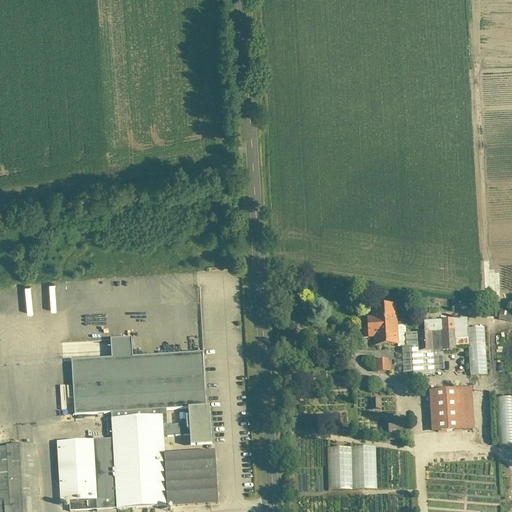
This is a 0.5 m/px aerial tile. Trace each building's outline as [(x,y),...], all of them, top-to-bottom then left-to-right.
[(27,294),(25,286),(19,287),(20,295),(27,294)] [(49,307),(57,307),(56,287),(48,287),(49,307)] [(374,347),(398,346),(396,307),(372,308),(372,318),(367,319),(368,340),(374,340),(374,347)] [(70,361),(73,416),(185,410),(205,409),(202,354),(131,358),(130,338),(106,340),(107,359),(70,361)] [(379,372),(393,372),(393,359),(378,360),(379,372)] [(429,394),(432,435),(474,431),(471,390),(429,394)] [(511,397),(500,398),(502,446),(511,445),(511,397)] [(208,453),(205,409),(185,410),(187,455),(208,453)] [(158,418),(108,421),(109,442),(113,501),(113,509),(163,507),(160,456),(158,418)] [(393,440),(401,440),(401,428),(397,428),(397,422),(393,422),(393,440)] [(183,435),(184,427),(175,426),(174,434),(183,435)] [(113,501),(109,442),(56,445),(59,504),(113,501)] [(0,511),(39,511),(36,445),(0,446),(0,511)] [(380,490),(378,447),(330,449),(332,491),(380,490)] [(160,456),(163,507),(215,504),(212,453),(208,453),(187,455),(160,456)]
